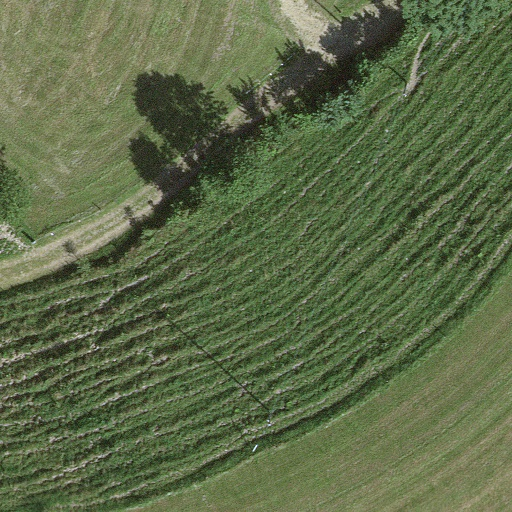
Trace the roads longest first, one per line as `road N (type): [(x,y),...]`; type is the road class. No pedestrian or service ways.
road 1 (track): [(0,276),(50,257),(173,180),(363,26)]
road 2 (track): [(286,0),(307,25),(334,32),(363,26),(400,0)]
